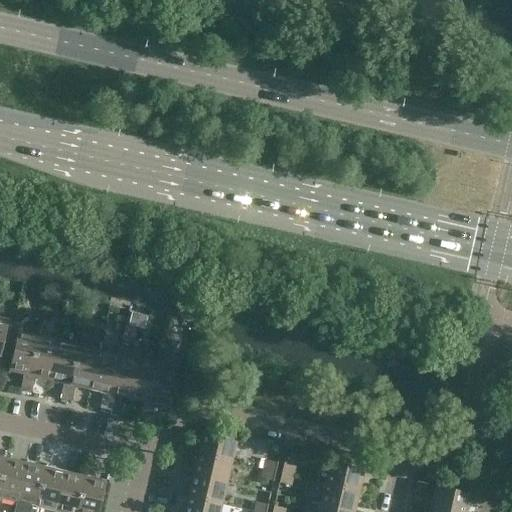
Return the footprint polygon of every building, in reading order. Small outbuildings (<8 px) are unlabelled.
[(0,356),(8,320),(0,318),(0,356)] [(30,376),(39,337),(18,332),(9,371),(24,374),(30,376)] [(75,386),(89,389),(98,350),(100,340),(80,336),(78,346),(69,385),(64,383),(62,391),(73,394),(75,386)] [(50,380),(59,341),(39,337),(30,376),(24,374),(22,382),(34,385),(36,377),(50,380)] [(69,385),(78,346),(59,341),(50,380),(64,383),(69,385)] [(120,345),(118,355),(109,394),(103,393),(102,400),(113,403),(115,395),(129,399),(138,359),(140,350),(120,345)] [(109,394),(118,355),(98,350),(89,389),(103,393),(109,394)] [(149,403),(158,364),(138,359),(129,399),(143,402),(149,403)] [(179,369),(158,364),(149,403),(143,402),(141,409),(153,412),(155,405),(170,408),(179,369)] [(32,393),(34,385),(22,382),(20,390),(32,393)] [(72,402),(73,394),(62,391),(60,399),(72,402)] [(111,411),(113,403),(102,400),(100,408),(111,411)] [(151,420),(153,412),(141,409),(139,417),(151,420)] [(236,440),(203,432),(198,454),(231,462),(236,440)] [(226,483),(231,462),(198,454),(193,475),(226,483)] [(16,502),(25,463),(5,458),(0,481),(0,502),(1,498),(16,502)] [(275,472),(277,463),(266,460),(263,469),(275,472)] [(364,469),(330,462),(325,484),(358,491),(364,469)] [(36,506),(45,467),(25,463),(16,502),(13,511),(29,511),(32,505),(36,506)] [(283,464),(281,473),(293,476),(295,467),(283,464)] [(56,511),(65,472),(45,467),(36,506),(32,505),(29,511),(39,511),(41,507),(56,511)] [(273,481),(275,472),(263,469),(261,478),(273,481)] [(76,511),(85,477),(65,472),(56,511),(60,511),(76,511)] [(291,485),(293,476),(281,473),(279,483),(291,485)] [(221,504),(226,483),(193,475),(188,496),(221,504)] [(98,511),(106,482),(85,477),(76,511),(98,511)] [(429,485),(418,482),(417,482),(415,491),(426,494),(429,485)] [(353,511),(358,491),(325,484),(320,504),(353,511)] [(436,486),(431,508),(447,511),(464,511),(469,494),(436,486)] [(219,511),(221,504),(188,496),(184,511),(219,511)] [(256,511),(265,511),(268,505),(256,502),(254,511),(256,511)]
